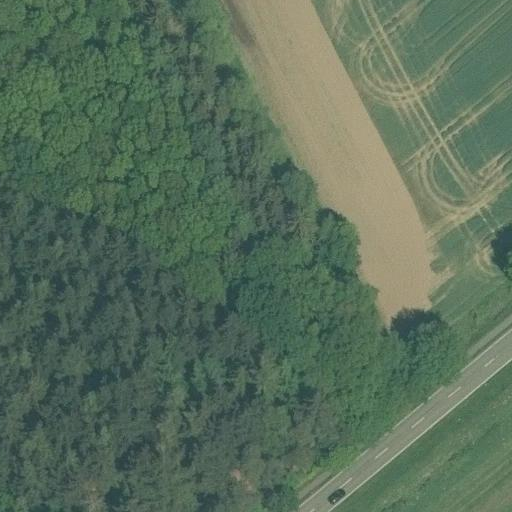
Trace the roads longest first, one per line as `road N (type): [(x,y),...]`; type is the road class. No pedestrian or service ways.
road 1 (track): [(364,440),(142,0)]
road 2 (secondary): [(310,511),(511,345)]
